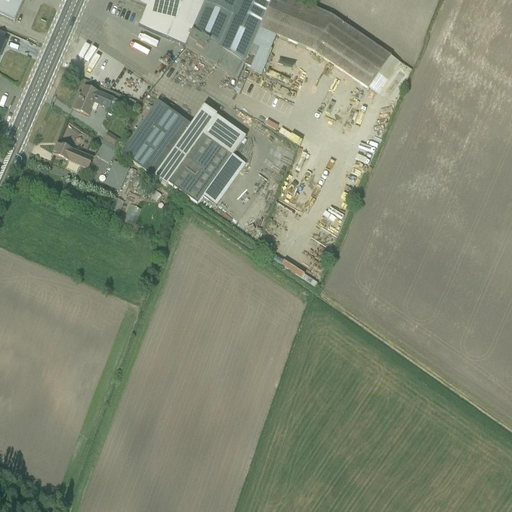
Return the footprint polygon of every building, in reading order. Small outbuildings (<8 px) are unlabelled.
[(0,0),(0,14),(17,22),(26,0),(0,0)] [(153,0),(151,6),(144,24),(175,35),(184,6),(200,17),(188,44),(243,83),(267,34),(319,54),(381,96),(400,62),(337,18),(294,0),(153,0)] [(108,66),(114,70),(111,75),(122,81),(131,65),(115,55),(108,66)] [(121,102),(84,84),(73,106),(91,115),(98,101),(116,110),(121,102)] [(14,97),(9,108),(14,110),(19,100),(14,97)] [(154,103),(121,148),(198,206),(218,175),(231,154),(154,103)] [(379,138),(377,144),(385,147),(387,141),(379,138)] [(53,158),(89,173),(95,158),(59,143),(53,158)] [(382,166),(385,160),(373,155),(375,151),(372,150),(368,161),(382,166)] [(116,184),(131,191),(141,168),(125,162),(116,184)] [(164,190),(159,197),(168,203),(173,196),(164,190)] [(128,199),(122,211),(130,214),(135,202),(128,199)] [(136,217),(146,222),(151,210),(142,205),(136,217)]
